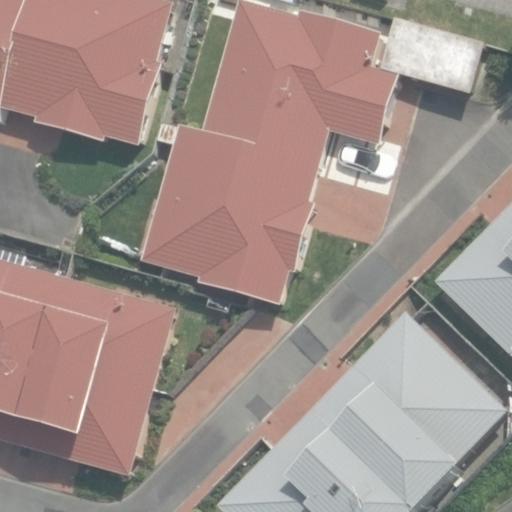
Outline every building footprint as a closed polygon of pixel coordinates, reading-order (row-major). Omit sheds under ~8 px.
[(0,0),(0,125),(4,127),(9,110),(41,119),(39,125),(111,145),(113,140),(146,149),(169,66),(163,65),(179,6),(157,0),(0,0)] [(404,79),(387,74),(379,72),(388,36),(306,14),(304,20),(244,4),(208,135),(186,129),(147,263),(205,279),(203,285),(287,308),(296,273),(302,275),(321,205),(316,204),(335,135),(387,148),(404,79)] [(511,211),(443,282),(511,349),(511,211)] [(0,439),(136,477),(182,310),(32,270),(35,258),(0,248),(0,439)] [(511,415),(511,411),(412,315),(224,507),(229,511),(426,511),(471,467),(466,462),(511,415)]
